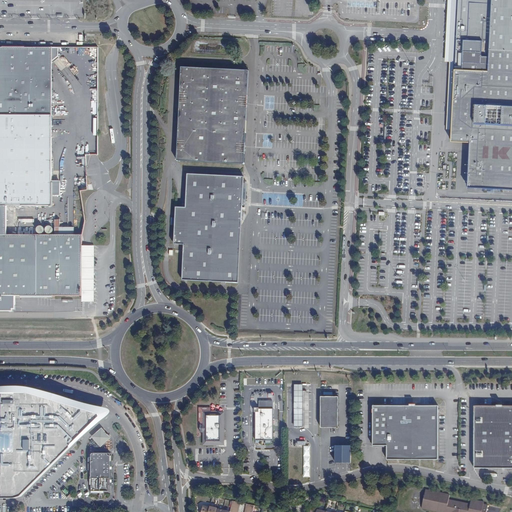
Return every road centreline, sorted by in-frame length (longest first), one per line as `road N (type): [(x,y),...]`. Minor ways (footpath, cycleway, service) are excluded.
road 1 (residential): [(199,479),(246,479),(287,491),(403,467),(511,492)]
road 2 (primary): [(198,376),(245,361),(511,361)]
road 3 (unclassified): [(168,309),(151,283),(144,247),(146,87),(159,54)]
road 4 (unclassified): [(137,52),(137,313)]
road 5 (primary): [(396,345),(261,347),(201,338)]
road 6 (unclassified): [(396,345),(358,339),(342,324),(351,202)]
road 7 (unclassified): [(351,202),(356,89),(343,51)]
